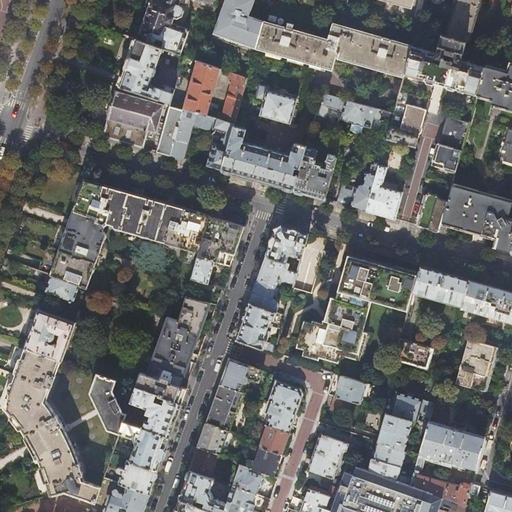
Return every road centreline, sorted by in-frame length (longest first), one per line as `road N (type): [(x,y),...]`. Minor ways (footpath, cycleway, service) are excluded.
road 1 (residential): [(267,202),(10,125)]
road 2 (residential): [(219,345),(321,380),(275,511)]
road 3 (residential): [(159,511),(219,345)]
road 4 (residential): [(219,345),(267,202)]
road 5 (residential): [(400,240),(267,202)]
road 6 (residential): [(511,486),(483,478),(511,378)]
road 7 (residential): [(55,0),(10,125)]
road 8 (residential): [(400,240),(435,116)]
